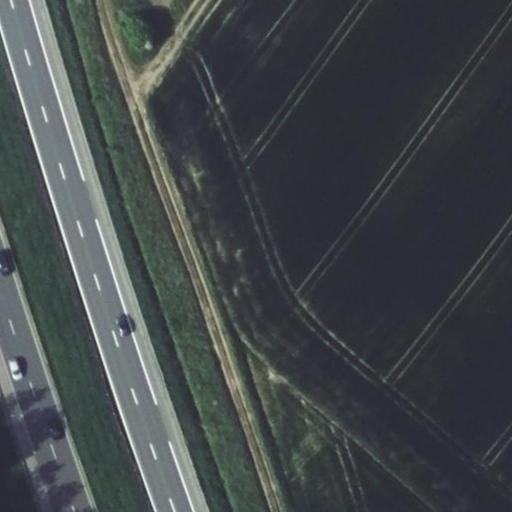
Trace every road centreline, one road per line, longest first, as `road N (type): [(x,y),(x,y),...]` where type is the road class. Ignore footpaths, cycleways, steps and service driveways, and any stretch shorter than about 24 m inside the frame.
road 1 (track): [(275,511),(126,85),(104,0)]
road 2 (motorway): [(175,511),(11,0)]
road 3 (motorway): [(0,291),(74,511)]
